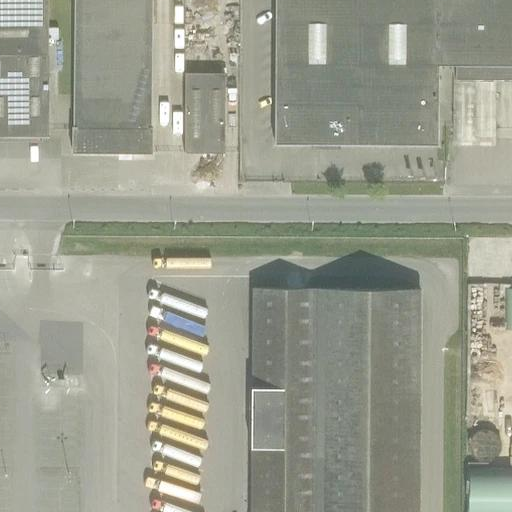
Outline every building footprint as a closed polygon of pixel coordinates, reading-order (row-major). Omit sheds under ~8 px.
[(0,0),(0,136),(49,136),(48,0),(0,0)] [(73,127),(73,152),(119,153),(119,161),(132,161),(132,153),(152,153),(152,127),(151,127),(151,0),(74,0),(74,126),(73,127)] [(511,0),(276,0),(275,144),(437,145),(438,64),(511,64),(511,0)] [(185,73),(185,153),(224,154),(225,73),(185,73)] [(419,511),(421,292),(252,291),(250,511),(419,511)]
